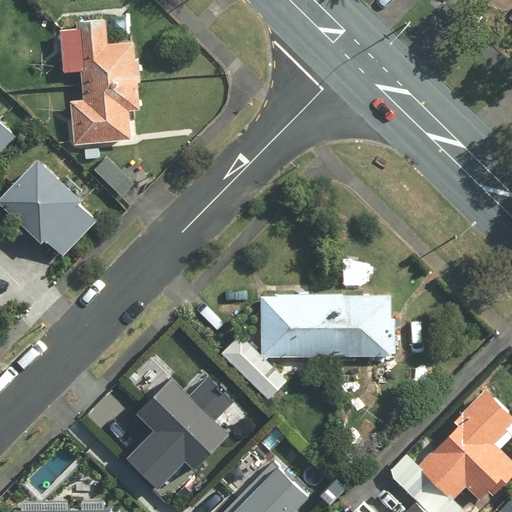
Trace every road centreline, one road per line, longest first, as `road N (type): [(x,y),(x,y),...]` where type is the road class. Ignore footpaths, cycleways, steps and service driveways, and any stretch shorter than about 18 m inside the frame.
road 1 (residential): [(0,418),(357,55)]
road 2 (tertiary): [(357,55),(511,205)]
